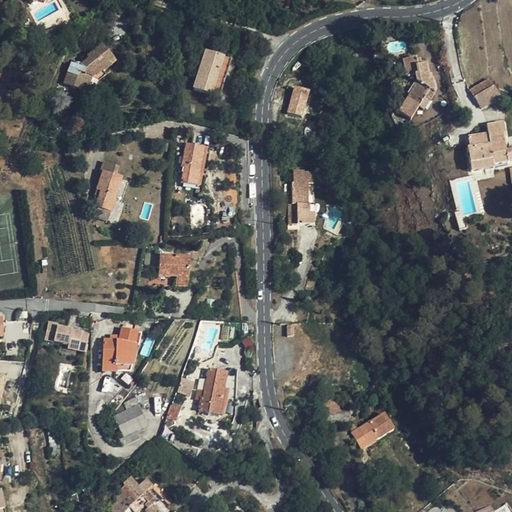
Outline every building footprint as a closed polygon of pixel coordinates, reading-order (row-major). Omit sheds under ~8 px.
[(63,84),(85,92),(91,78),(93,76),(94,77),(102,71),(103,72),(110,66),(107,62),(112,58),(101,45),(86,58),(87,60),(79,66),(77,63),(73,66),(73,67),(70,74),(67,73),(63,84)] [(231,61),(205,52),(193,90),(219,98),(231,61)] [(430,79),(429,74),(425,60),(421,61),(421,59),(417,60),(417,57),(404,60),(407,77),(416,75),(417,83),(399,113),(411,121),(419,108),(425,97),(430,101),(435,93),(433,79),(430,79)] [(91,78),(85,92),(91,95),(95,85),(95,84),(106,76),(103,72),(102,71),(94,77),(93,76),(91,78)] [(473,97),(484,92),(493,87),(489,80),(470,91),(473,97)] [(303,117),(310,89),(293,85),(286,112),(303,117)] [(425,97),(419,108),(424,111),(430,101),(425,97)] [(315,122),(308,120),(302,140),(309,142),(310,139),(313,130),(315,122)] [(511,152),(508,153),(506,153),(504,145),(506,144),(502,124),(487,127),(488,135),(489,140),(486,140),(485,136),(468,139),(470,148),(467,149),(471,173),(494,169),(493,166),(511,163),(511,152)] [(313,130),(310,139),(320,142),(323,133),(313,130)] [(203,148),(185,145),(180,168),(183,168),(182,173),(180,183),(197,186),(203,187),(210,149),(203,148)] [(95,207),(97,208),(110,212),(111,212),(115,201),(114,200),(121,178),(115,176),(118,167),(103,163),(100,171),(102,172),(96,190),(97,190),(100,191),(98,197),(95,207)] [(291,184),(291,205),(296,205),(296,225),(313,225),(313,183),(313,173),(304,172),(304,171),(293,171),(293,183),(291,184)] [(184,195),(173,194),(172,203),(184,203),(184,195)] [(296,205),(291,205),(288,205),(288,225),(296,225),(296,205)] [(110,212),(97,208),(94,217),(107,221),(110,212)] [(159,256),(157,277),(174,278),(174,281),(186,282),(188,258),(159,256)] [(186,288),(186,282),(174,281),(174,278),(157,277),(157,286),(186,288)] [(104,341),(103,362),(115,362),(115,366),(132,367),(136,345),(135,345),(138,333),(134,332),(136,324),(123,322),(122,329),(120,338),(119,342),(110,341),(104,341)] [(68,349),(85,353),(89,336),(82,334),(82,333),(58,327),(58,325),(48,323),(44,340),(68,345),(68,349)] [(201,399),(201,401),(199,411),(219,416),(223,397),(222,397),(227,374),(213,371),(218,358),(206,354),(200,368),(209,370),(205,392),(203,399),(201,399)] [(130,373),(132,367),(115,366),(115,362),(103,362),(103,371),(130,373)] [(101,400),(115,412),(132,391),(134,392),(138,386),(123,373),(101,400)] [(195,400),(201,401),(201,399),(203,399),(205,392),(197,391),(195,400)] [(336,398),(322,403),(327,414),(339,411),(336,398)] [(181,407),(172,404),(166,418),(176,422),(181,407)] [(138,406),(114,416),(108,419),(112,428),(118,426),(123,437),(120,439),(123,447),(140,439),(136,432),(147,426),(138,406)] [(394,429),(385,414),(352,433),(361,449),(394,429)] [(379,466),(372,454),(362,461),(369,473),(379,466)] [(116,502),(111,506),(116,511),(125,511),(129,509),(131,511),(139,511),(145,507),(148,510),(152,506),(157,511),(174,511),(170,508),(156,492),(152,488),(145,481),(138,488),(130,479),(123,487),(124,488),(113,499),(116,502)]
